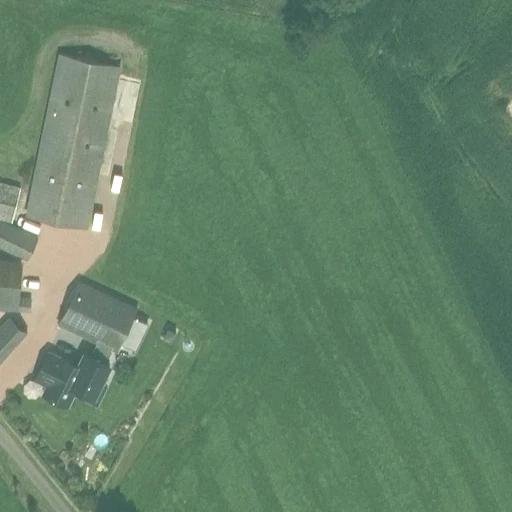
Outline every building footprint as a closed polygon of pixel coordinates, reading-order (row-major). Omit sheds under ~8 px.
[(87,228),(120,68),(60,55),(27,216),(87,228)] [(0,217),(12,221),(21,189),(0,183),(0,217)] [(0,247),(28,261),(38,239),(0,220),(0,247)] [(0,310),(30,313),(31,298),(20,297),(23,260),(0,258),(0,310)] [(117,352),(138,309),(81,281),(60,323),(98,342),(91,356),(85,353),(79,365),(62,357),(61,358),(48,351),(35,379),(47,385),(43,394),(68,406),(74,393),(97,405),(106,386),(101,384),(110,366),(104,363),(111,350),(117,352)] [(0,362),(27,333),(9,317),(0,327),(0,362)]
